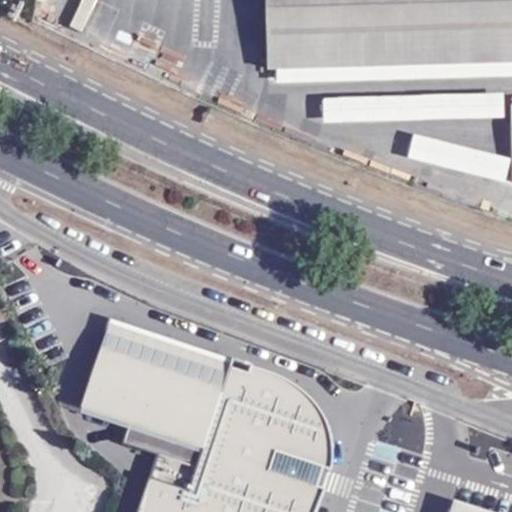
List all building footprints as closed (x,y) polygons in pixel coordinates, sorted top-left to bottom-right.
[(511,0),(269,0),(274,66),(511,60),(511,0)] [(511,61),(279,67),(279,83),(511,74),(511,61)] [(503,120),(502,95),(322,101),(323,126),(503,120)] [(414,137),(407,161),(505,186),(511,161),(414,137)] [(324,419),(309,395),(287,387),(288,381),(252,369),(249,374),(231,368),(234,360),(112,319),(102,345),(99,357),(95,367),(82,406),(132,423),(125,444),(159,456),(151,478),(142,504),(139,511),(317,511),(326,491),(333,471),(332,444),(324,419)] [(139,511),(142,504),(136,502),(131,511),(139,511)]
